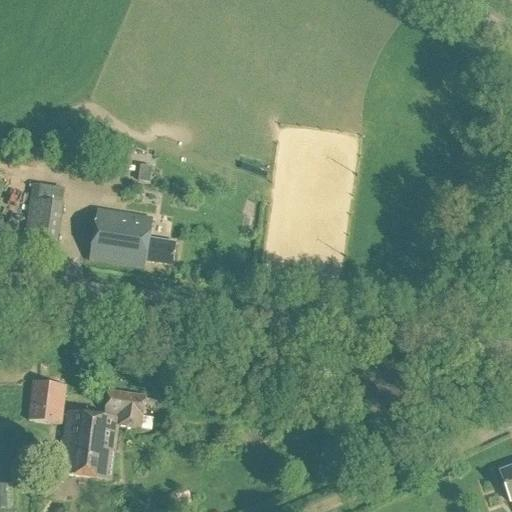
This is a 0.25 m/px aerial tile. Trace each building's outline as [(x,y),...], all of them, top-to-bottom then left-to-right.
[(149,185),(151,172),(141,170),(139,183),(149,185)] [(30,202),(23,244),(58,249),(64,207),(30,202)] [(147,273),(148,265),(175,269),(179,245),(152,241),(155,223),(97,215),(90,264),(147,273)] [(102,358),(91,356),(89,367),(100,369),(102,358)] [(67,390),(33,385),(28,423),(61,428),(67,390)] [(146,421),(149,403),(110,396),(106,421),(105,427),(121,430),(142,433),(144,421),(146,421)] [(112,487),(121,430),(105,427),(106,421),(69,416),(60,478),(112,487)] [(511,469),(500,474),(511,505),(511,504),(511,469)]
